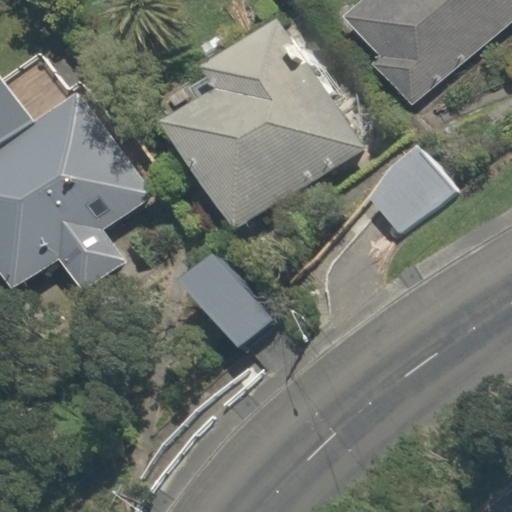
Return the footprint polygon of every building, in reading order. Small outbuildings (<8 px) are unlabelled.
[(406,104),(511,10),(511,0),(338,0),(325,12),(406,104)] [(268,16),(143,108),(235,233),(361,141),(268,16)] [(0,282),(8,294),(53,262),(79,299),(125,267),(99,230),(147,197),(72,89),(0,139),(0,282)] [(455,185),(417,141),(357,191),(395,237),(426,211),(452,241),(481,216),(455,185)] [(278,317),(211,249),(167,292),(235,360),(278,317)]
